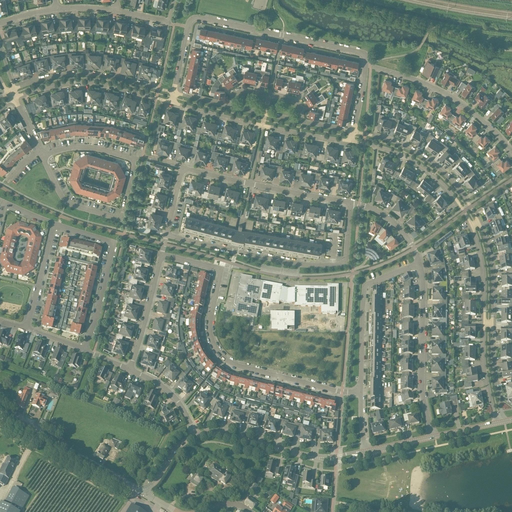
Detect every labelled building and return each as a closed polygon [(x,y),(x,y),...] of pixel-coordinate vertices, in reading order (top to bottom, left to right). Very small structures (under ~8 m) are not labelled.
[(164,9),(166,0),(154,0),(155,0),(158,1),(157,8),(159,8),(159,9),(162,10),(162,9),(164,9)] [(66,30),(65,18),(61,19),(62,19),(60,19),(60,20),(59,20),(59,27),(56,27),(57,33),(59,33),(60,33),(60,31),(66,30)] [(71,31),(71,32),(73,32),(75,32),(74,25),(71,26),(71,19),(69,19),(68,19),(68,18),(65,18),(66,30),(71,30),(71,31)] [(83,30),(84,18),(80,18),(79,18),(79,19),(78,19),(78,25),(74,25),(75,32),(76,32),(78,32),(78,30),(83,30)] [(89,31),(89,32),(91,32),(92,32),(93,26),(93,25),(89,25),(89,19),(88,19),(88,18),(87,18),(84,18),(83,30),(89,30),(89,31)] [(101,30),(102,19),(99,18),(99,19),(98,19),(96,19),(96,26),(93,26),(92,32),(94,32),(95,32),(96,30),(101,30)] [(107,33),(106,34),(108,34),(110,34),(111,27),(107,27),(108,20),(107,20),(106,20),(106,19),(102,19),(101,30),(107,31),(107,33)] [(52,34),(54,34),(55,33),(57,33),(56,27),(53,27),(52,21),(51,21),(50,21),(49,21),(49,20),(46,21),(48,33),(51,32),(52,34)] [(40,38),(43,38),(43,34),(48,33),(46,21),(43,21),(43,22),(42,22),(42,23),(40,23),(41,29),(38,30),(40,36),(40,38)] [(119,33),(121,21),(118,21),(117,21),(116,22),(115,21),(114,28),(111,27),(110,34),(111,34),(113,34),(113,32),(119,33)] [(124,36),(127,37),(128,31),(125,30),(127,24),(125,23),(124,23),(124,22),(121,21),(119,33),(124,34),(124,36)] [(37,37),(40,36),(38,30),(35,31),(34,24),(32,25),(32,24),(31,24),(28,25),(31,36),(36,35),(36,36),(37,37)] [(136,37),(139,25),(136,24),(136,25),(135,25),(134,25),(133,25),(132,31),(128,31),(127,37),(130,38),(131,36),(136,37)] [(31,36),(28,25),(24,25),(25,26),(23,26),(24,27),(22,27),(24,34),(20,35),(22,41),(31,38),(31,36)] [(141,42),(144,43),(146,35),(143,34),(145,28),(143,27),(142,26),(139,25),(136,37),(142,38),(141,39),(141,42)] [(154,40),(156,30),(151,28),(149,35),(146,35),(144,43),(144,45),(149,46),(151,40),(154,40)] [(9,31),(13,41),(16,40),(19,46),(24,45),(22,41),(20,35),(17,36),(15,29),(9,31)] [(156,30),(154,40),(157,41),(156,48),(161,49),(164,39),(161,38),(162,31),(162,30),(157,29),(157,30),(156,30)] [(196,34),(200,35),(199,36),(203,37),(202,39),(204,40),(206,30),(201,29),(201,30),(198,29),(196,34)] [(13,41),(9,31),(9,30),(4,32),(5,33),(4,33),(6,40),(3,41),(7,51),(12,49),(10,42),(13,41)] [(260,48),(262,40),(256,38),(256,42),(252,42),(251,49),(256,50),(256,47),(260,48)] [(296,59),(300,59),(305,60),(307,52),(306,51),(306,53),(303,53),(304,49),(298,47),(296,56),(296,59)] [(67,60),(67,53),(63,54),(63,56),(58,57),(59,67),(65,66),(64,60),(67,60)] [(76,53),(70,53),(67,53),(67,60),(70,59),(70,66),(71,66),(71,67),(76,67),(76,66),(76,55),(76,53)] [(85,59),(85,53),(81,53),(81,55),(76,55),(76,66),(82,65),(82,59),(85,59)] [(91,53),(89,53),(85,53),(85,59),(88,59),(87,65),(88,66),(88,67),(93,67),(93,66),(94,56),(91,56),(91,53)] [(102,60),(103,54),(99,54),(99,56),(94,56),(93,66),(99,66),(99,60),(102,60)] [(103,54),(102,60),(105,61),(104,67),(105,67),(104,68),(110,69),(110,68),(112,58),(106,57),(107,55),(103,54)] [(53,58),(52,55),(51,55),(50,55),(49,56),(50,62),(53,62),(54,68),(59,67),(58,57),(53,58)] [(40,58),(40,60),(43,70),(48,69),(47,63),(50,62),(49,56),(46,56),(43,57),(40,58)] [(120,63),(121,57),(117,57),(117,59),(112,58),(110,68),(115,69),(117,63),(120,63)] [(127,72),(129,62),(124,60),(125,58),(121,57),(120,63),(123,64),(121,70),(121,72),(126,73),(127,72)] [(38,61),(37,59),(35,59),(33,59),(31,60),(33,66),(36,65),(37,72),(37,71),(38,73),(43,71),(43,70),(40,60),(38,61)] [(25,62),(25,65),(23,66),(26,75),(27,75),(32,73),(30,67),(33,66),(31,60),(29,61),(27,61),(25,62)] [(435,77),(439,68),(433,65),(434,64),(431,63),(431,62),(430,61),(430,60),(428,60),(427,60),(426,61),(424,65),(426,66),(422,73),(429,76),(429,75),(435,77)] [(137,68),(138,62),(135,61),(134,63),(129,62),(127,72),(132,73),(134,67),(137,68)] [(139,75),(138,76),(144,77),(144,76),(146,66),(143,65),(144,63),(138,62),(137,68),(140,69),(138,75),(139,75)] [(26,75),(23,66),(21,66),(20,64),(14,66),(16,72),(19,71),(21,77),(22,78),(27,76),(27,75),(26,75)] [(146,66),(144,76),(149,77),(150,74),(155,75),(157,66),(150,65),(150,67),(146,66)] [(249,82),(251,72),(248,72),(249,67),(243,66),(241,73),(245,74),(243,80),(246,81),(245,82),(249,82)] [(228,76),(233,85),(236,83),(238,81),(234,75),(237,74),(233,68),(228,71),(230,75),(228,76)] [(251,72),(249,82),(252,83),(252,82),(255,83),(256,76),(259,77),(261,70),(255,69),(254,73),(251,72)] [(261,70),(259,77),(262,77),(261,84),(263,85),(266,86),(267,85),(270,72),(266,71),(263,70),(261,70)] [(448,74),(446,73),(441,81),(448,85),(449,82),(455,86),(458,79),(455,78),(456,76),(450,73),(449,73),(448,74)] [(285,82),(287,76),(281,74),(280,79),(277,78),(275,87),(275,88),(278,89),(279,88),(281,88),(282,82),(285,82)] [(233,85),(228,76),(225,78),(223,75),(218,78),(221,84),(224,82),(228,88),(230,86),(230,87),(233,85)] [(305,79),(303,79),(303,76),(296,75),(295,82),(293,92),(296,92),(298,92),(300,85),(303,86),(305,79)] [(287,76),(285,82),(288,83),(287,90),(289,90),(289,91),(293,92),(295,82),(292,81),(293,77),(287,76)] [(385,96),(389,97),(389,98),(392,99),(393,95),(396,87),(393,86),(390,85),(391,82),(385,80),(382,89),(386,90),(385,96)] [(468,98),(475,88),(468,83),(467,85),(462,82),(458,87),(463,91),(462,93),(468,98)] [(305,101),(314,95),(312,93),(319,89),(315,83),(307,89),(309,92),(303,95),(304,97),(304,98),(305,101)] [(399,88),(396,87),(393,95),(401,97),(402,95),(406,96),(408,87),(408,86),(405,85),(405,86),(403,85),(402,88),(399,87),(399,88)] [(224,94),(225,92),(218,91),(219,87),(212,86),(211,92),(215,93),(214,96),(217,97),(217,98),(221,98),(221,97),(224,98),(225,94),(224,94)] [(84,104),(84,98),(81,98),(81,91),(80,91),(80,90),(75,90),(75,92),(75,102),(80,102),(80,104),(84,104)] [(84,98),(84,104),(89,104),(89,102),(92,102),(93,92),(94,92),(94,91),(88,90),(88,92),(87,98),(84,98)] [(422,106),(425,99),(422,97),(423,97),(420,95),(422,92),(419,91),(420,91),(417,90),(416,90),(412,98),(416,100),(415,103),(419,105),(418,106),(421,108),(422,106)] [(67,105),(66,98),(63,99),(62,93),(62,92),(56,93),(57,94),(58,104),(63,103),(64,105),(67,105)] [(66,98),(67,105),(72,104),(72,102),(75,102),(75,92),(69,92),(69,96),(70,98),(66,98)] [(101,105),(102,99),(99,99),(99,96),(99,93),(94,92),(93,92),(92,102),(95,102),(95,105),(101,105)] [(102,99),(101,105),(106,106),(106,104),(109,105),(112,95),(112,94),(107,92),(106,94),(105,100),(102,99)] [(490,103),(492,100),(488,97),(488,98),(485,95),(484,96),(479,93),(475,98),(479,102),(478,103),(484,108),(489,102),(490,103)] [(56,106),(56,104),(58,104),(57,94),(51,95),(52,98),(52,101),(49,102),(50,108),(56,106)] [(322,94),(319,95),(316,98),(314,95),(305,101),(307,104),(308,103),(309,105),(315,101),(317,104),(323,101),(325,99),(322,94)] [(50,108),(49,102),(46,103),(44,97),(43,95),(38,97),(39,98),(41,108),(45,107),(45,109),(50,108)] [(117,109),(119,103),(116,102),(116,100),(117,96),(112,95),(109,105),(112,106),(112,108),(117,109)] [(119,103),(117,109),(122,111),(123,108),(126,109),(129,100),(130,98),(124,97),(124,98),(122,104),(119,103)] [(38,109),(41,108),(39,98),(33,100),(35,104),(30,105),(25,107),(28,112),(32,111),(33,113),(39,111),(38,109)] [(425,99),(422,106),(429,110),(430,107),(434,109),(438,100),(437,100),(437,99),(435,98),(435,99),(433,98),(431,101),(429,99),(428,100),(425,99)] [(129,100),(126,109),(131,111),(130,113),(134,114),(136,108),(133,107),(133,105),(135,101),(129,100)] [(136,108),(134,114),(140,116),(141,114),(144,115),(145,114),(145,115),(147,110),(146,110),(147,105),(147,104),(143,102),(142,104),(140,103),(139,107),(136,106),(136,108)] [(496,121),(496,120),(500,123),(504,118),(501,115),(504,112),(499,108),(501,106),(498,103),(494,108),(496,110),(491,116),(496,121)] [(442,117),(448,121),(453,115),(450,113),(451,112),(448,110),(450,108),(448,106),(446,104),(446,105),(445,104),(440,112),(438,114),(438,115),(438,116),(438,117),(439,117),(439,118),(440,118),(441,118),(442,118),(442,117)] [(323,116),(324,110),(318,109),(317,112),(310,111),(310,112),(309,116),(312,117),(312,118),(315,119),(315,118),(318,118),(319,115),(323,116)] [(170,123),(173,112),(167,111),(165,119),(164,119),(163,123),(166,123),(166,122),(170,123)] [(3,116),(10,126),(15,122),(13,119),(14,118),(12,115),(11,116),(8,112),(3,116)] [(178,129),(179,122),(176,122),(177,118),(177,119),(178,114),(175,113),(173,113),(173,112),(170,123),(173,124),(173,125),(175,126),(175,128),(178,129)] [(383,129),(386,119),(383,119),(384,116),(379,114),(378,120),(379,121),(377,127),(383,129)] [(187,127),(190,116),(190,117),(188,117),(188,116),(184,115),(183,120),(184,120),(183,123),(179,122),(178,129),(181,129),(181,127),(184,128),(184,126),(187,127)] [(453,115),(448,121),(455,126),(457,123),(460,126),(465,118),(465,117),(463,116),(460,115),(458,117),(456,116),(453,115)] [(0,123),(2,126),(0,127),(0,129),(3,133),(7,131),(5,128),(10,125),(10,126),(3,116),(4,116),(0,118),(1,119),(0,119),(0,121),(1,123),(0,123)] [(197,133),(198,127),(194,126),(196,118),(190,116),(187,127),(191,128),(190,132),(197,133)] [(386,119),(383,129),(389,131),(391,123),(394,124),(396,118),(392,117),(392,118),(389,117),(389,120),(386,119)] [(396,118),(394,124),(397,125),(394,132),(399,134),(403,125),(398,123),(399,120),(396,118)] [(43,127),(46,127),(45,121),(44,119),(37,121),(38,123),(42,122),(43,127)] [(208,132),(210,122),(205,121),(205,122),(204,122),(202,128),(198,127),(197,133),(200,134),(200,132),(203,133),(203,131),(208,132)] [(75,133),(76,122),(74,122),(67,123),(68,125),(70,134),(75,133)] [(217,139),(219,132),(215,131),(216,125),(215,125),(215,124),(210,122),(208,132),(212,134),(211,137),(217,139)] [(466,135),(472,141),(478,135),(476,132),(474,130),(476,127),(474,126),(475,125),(473,123),(473,124),(472,123),(465,130),(468,133),(466,135)] [(403,125),(399,134),(405,137),(408,130),(411,131),(413,126),(410,124),(409,127),(403,125)] [(228,138),(231,127),(225,125),(223,134),(219,132),(217,139),(224,140),(225,137),(228,138)] [(114,137),(118,126),(116,126),(115,128),(111,127),(110,126),(110,135),(114,137)] [(118,126),(114,137),(119,139),(123,128),(118,126)] [(413,126),(411,131),(413,133),(410,139),(415,142),(420,133),(415,130),(416,127),(413,126)] [(49,138),(47,127),(45,128),(45,130),(37,132),(40,138),(43,137),(43,140),(49,138)] [(236,143),(237,137),(234,136),(235,133),(237,128),(233,128),(231,128),(231,127),(228,138),(231,138),(231,140),(233,140),(233,143),(236,143)] [(125,140),(128,130),(126,129),(126,131),(123,130),(123,128),(119,139),(125,140)] [(128,130),(125,140),(130,142),(133,131),(128,130)] [(246,142),(248,131),(248,132),(246,132),(246,131),(242,130),(241,135),(242,135),(241,138),(237,137),(236,143),(239,144),(239,142),(242,143),(243,141),(246,142)] [(135,144),(138,133),(133,131),(130,142),(135,144)] [(249,144),(252,145),(253,141),(252,141),(254,132),(248,131),(246,142),(249,143),(249,144)] [(420,133),(415,142),(420,145),(424,138),(426,140),(430,134),(431,133),(428,131),(425,136),(420,133)] [(138,133),(135,144),(140,146),(141,143),(142,144),(144,138),(139,136),(140,134),(138,133)] [(425,148),(430,151),(435,143),(436,143),(438,140),(433,136),(430,134),(426,140),(429,142),(425,148)] [(271,148),(273,136),(268,135),(266,144),(264,144),(263,150),(267,150),(268,147),(271,148)] [(478,135),(472,141),(478,146),(480,144),(483,147),(490,140),(489,139),(488,137),(487,137),(485,136),(483,138),(481,136),(480,137),(478,135)] [(279,153),(281,147),(277,146),(278,138),(275,137),(275,138),(273,137),(273,136),(271,148),(274,148),(274,150),(277,150),(277,152),(279,153)] [(0,172),(2,174),(2,173),(3,174),(15,159),(30,148),(29,147),(30,146),(24,138),(24,139),(22,141),(20,137),(19,138),(17,139),(20,143),(8,151),(0,161),(0,172)] [(158,150),(158,151),(163,153),(165,143),(161,142),(162,138),(159,137),(157,143),(158,144),(157,150),(158,150)] [(289,151),(291,140),(291,141),(289,140),(286,139),(284,147),(281,147),(279,153),(282,153),(283,151),(286,152),(286,150),(289,151)] [(170,140),(169,144),(165,143),(163,153),(165,153),(165,154),(169,155),(170,150),(169,150),(170,147),(175,148),(176,142),(171,140),(170,140)] [(298,156),(300,150),(295,149),(296,141),(291,140),(289,151),(293,151),(292,153),(296,154),(295,156),(298,156)] [(435,143),(430,151),(435,154),(439,148),(441,150),(445,145),(440,141),(438,144),(436,143),(435,143)] [(179,145),(179,143),(176,142),(175,148),(178,149),(177,156),(178,156),(178,157),(181,159),(184,148),(181,147),(181,145),(179,145)] [(309,154),(311,144),(306,143),(306,145),(305,145),(304,151),(300,150),(298,156),(305,157),(306,154),(309,154)] [(319,160),(320,154),(316,153),(317,147),(316,147),(317,145),(311,144),(309,154),(313,155),(313,157),(316,158),(316,159),(319,160)] [(188,147),(187,148),(184,148),(181,159),(186,159),(186,158),(187,159),(189,151),(192,152),(194,146),(191,145),(190,147),(188,147)] [(445,145),(441,150),(444,152),(439,158),(444,161),(450,154),(448,152),(450,150),(448,148),(448,147),(445,145)] [(194,146),(192,152),(197,153),(196,157),(196,156),(194,161),(198,162),(201,162),(203,152),(200,151),(200,150),(196,149),(197,147),(194,146)] [(320,154),(319,160),(326,161),(327,158),(330,158),(332,148),(332,147),(327,146),(325,155),(320,154)] [(488,157),(493,163),(499,158),(497,156),(498,155),(496,153),(499,151),(497,149),(498,148),(496,146),(496,147),(495,146),(488,152),(490,155),(488,157)] [(338,163),(340,157),(336,156),(337,148),(334,148),(332,148),(330,158),(333,159),(333,160),(336,161),(336,163),(338,163)] [(203,152),(201,162),(203,163),(207,164),(208,160),(207,159),(208,156),(213,157),(214,151),(211,150),(211,152),(207,152),(207,153),(203,152)] [(348,161),(350,150),(350,151),(348,151),(348,150),(345,150),(343,158),(340,157),(338,163),(341,164),(342,162),(345,162),(345,161),(348,161)] [(214,151),(213,157),(216,158),(214,166),(215,166),(219,168),(222,157),(219,156),(219,155),(217,154),(217,152),(214,151)] [(450,154),(444,161),(448,165),(453,160),(455,162),(460,157),(455,153),(452,156),(450,154)] [(72,173),(71,173),(69,179),(76,191),(107,200),(119,194),(124,176),(118,164),(87,154),(74,161),(73,167),(73,169),(72,172),(72,173)] [(222,157),(219,168),(223,168),(224,168),(225,168),(227,161),(230,162),(232,156),(226,154),(225,158),(222,157)] [(238,157),(237,157),(232,156),(230,162),(235,163),(234,166),(233,166),(232,171),(236,172),(236,171),(238,172),(241,162),(237,161),(238,157)] [(460,157),(455,162),(458,164),(452,169),(456,173),(466,164),(464,162),(460,157)] [(385,169),(388,160),(383,158),(380,164),(379,164),(377,169),(381,171),(382,168),(385,169)] [(493,163),(490,165),(495,171),(500,168),(503,171),(505,169),(506,169),(508,167),(510,165),(510,164),(509,162),(508,162),(506,160),(504,162),(502,160),(501,161),(499,158),(493,163)] [(388,160),(385,169),(388,170),(386,174),(390,175),(393,177),(396,170),(392,168),(394,162),(388,160)] [(241,162),(238,172),(244,173),(244,172),(245,172),(246,166),(248,166),(249,162),(246,161),(245,163),(241,162)] [(468,175),(472,171),(470,168),(468,165),(466,164),(456,173),(460,178),(466,173),(468,175)] [(278,172),(279,166),(276,165),(276,167),(272,166),(272,168),(268,167),(267,177),(269,178),(268,178),(272,179),(273,171),(278,172)] [(279,166),(278,172),(282,172),(281,180),(282,180),(282,181),(286,181),(288,171),(284,170),(285,169),(282,168),(282,166),(279,166)] [(396,170),(393,177),(396,178),(400,180),(402,177),(404,178),(409,170),(404,167),(401,173),(396,170)] [(288,171),(286,181),(290,182),(291,182),(292,174),(296,175),(297,169),(294,168),(294,170),(291,170),(291,171),(288,171)] [(159,179),(170,181),(171,175),(164,173),(165,171),(159,169),(158,174),(160,175),(159,179)] [(305,184),(307,174),(303,174),(303,172),(301,172),(301,170),(297,169),(296,175),(301,176),(299,184),(303,185),(303,184),(305,184)] [(317,169),(316,172),(311,171),(311,173),(310,175),(307,174),(305,184),(307,185),(310,186),(312,178),(317,179),(318,173),(318,169),(317,169)] [(409,170),(404,178),(407,180),(405,183),(408,185),(411,187),(415,182),(411,179),(414,173),(409,170)] [(478,178),(475,174),(472,171),(468,175),(470,178),(464,182),(467,187),(475,181),(478,178)] [(318,173),(317,179),(320,179),(319,187),(320,187),(320,188),(324,188),(326,178),(323,177),(323,176),(320,175),(321,173),(318,173)] [(330,175),(329,177),(329,178),(326,178),(324,188),(328,189),(329,189),(331,181),(334,182),(335,176),(333,175),(330,175)] [(342,179),(338,178),(338,176),(335,176),(334,182),(339,183),(338,191),(341,192),(341,191),(343,191),(345,181),(345,180),(342,179)] [(170,181),(159,179),(158,183),(155,182),(154,185),(153,184),(152,188),(160,190),(161,186),(168,187),(170,181)] [(415,182),(411,187),(414,189),(417,192),(419,189),(421,191),(428,183),(423,179),(419,185),(415,182)] [(352,185),(353,180),(349,180),(349,182),(345,181),(343,191),(349,192),(349,191),(350,191),(351,185),(352,185)] [(195,192),(198,182),(192,181),(190,188),(187,187),(186,193),(191,194),(192,191),(195,192)] [(475,181),(467,187),(471,191),(476,187),(477,188),(482,185),(479,181),(477,183),(475,181)] [(198,182),(195,192),(198,193),(198,195),(201,195),(200,197),(203,198),(205,191),(201,191),(202,187),(203,187),(204,183),(200,182),(198,182)] [(428,183),(421,191),(424,193),(423,194),(425,196),(432,187),(428,183)] [(210,196),(213,196),(215,186),(210,185),(208,192),(205,191),(203,198),(206,198),(209,199),(210,196)] [(215,186),(213,196),(216,197),(215,201),(217,201),(217,202),(220,203),(222,195),(218,195),(220,187),(215,186)] [(375,199),(380,202),(385,193),(382,191),(384,189),(379,186),(378,189),(376,188),(373,192),(376,194),(376,193),(378,194),(375,199)] [(152,194),(154,194),(156,195),(154,199),(165,202),(166,195),(159,194),(160,190),(152,188),(152,191),(151,193),(152,194)] [(222,195),(220,203),(223,204),(224,203),(226,203),(227,200),(230,200),(232,190),(230,190),(230,189),(227,188),(226,193),(226,196),(222,195)] [(232,190),(230,200),(234,201),(233,204),(237,205),(238,199),(237,199),(239,192),(232,190)] [(386,191),(385,193),(380,202),(385,205),(389,198),(393,200),(396,195),(392,192),(391,194),(388,193),(387,192),(386,191)] [(396,195),(393,200),(397,203),(392,209),(397,212),(403,204),(401,202),(403,200),(400,198),(396,195)] [(437,206),(444,200),(440,195),(435,199),(432,196),(427,201),(429,203),(432,206),(435,204),(437,206)] [(260,207),(262,197),(256,196),(255,203),(252,203),(251,208),(256,209),(256,207),(260,207)] [(262,197),(260,207),(263,208),(263,212),(266,212),(269,212),(270,206),(266,205),(267,202),(268,197),(264,197),(262,197)] [(145,207),(147,208),(149,209),(155,210),(156,206),(163,208),(165,202),(154,199),(153,203),(152,203),(151,206),(148,205),(148,206),(145,206),(145,207)] [(277,214),(278,212),(280,200),(275,199),(273,207),(271,206),(270,212),(274,213),(277,214)] [(285,215),(286,209),(284,209),(285,201),(280,200),(278,212),(281,213),(281,214),(285,215)] [(444,200),(437,206),(438,208),(436,210),(439,214),(444,210),(443,209),(448,204),(444,200)] [(292,217),(293,213),(296,214),(298,203),(293,203),(291,210),(287,209),(286,215),(289,216),(292,217)] [(298,203),(296,214),(301,215),(301,220),(304,220),(305,212),(301,212),(303,204),(298,203)] [(403,204),(397,212),(401,216),(406,210),(409,213),(413,209),(414,209),(415,208),(411,204),(409,205),(407,203),(405,206),(403,204)] [(485,215),(494,211),(493,208),(495,207),(493,203),(488,205),(489,207),(482,210),(485,215)] [(313,219),(315,207),(310,206),(309,213),(306,213),(305,219),(310,220),(310,218),(313,219)] [(315,207),(313,219),(316,219),(316,221),(321,222),(322,216),(319,215),(321,208),(315,207)] [(327,223),(328,221),(328,220),(331,220),(333,210),(331,209),(327,208),(326,213),(327,213),(326,216),(323,216),(322,222),(327,223)] [(150,219),(160,222),(161,216),(154,214),(155,210),(149,209),(148,211),(147,214),(151,215),(150,219)] [(410,226),(419,219),(417,217),(419,215),(414,209),(413,209),(409,213),(412,217),(407,222),(410,226)] [(497,209),(494,211),(485,215),(488,220),(494,217),(495,220),(501,218),(500,214),(497,209)] [(343,219),(340,219),(338,218),(339,211),(333,210),(331,220),(335,221),(334,224),(339,225),(339,227),(342,227),(343,219)] [(231,216),(228,227),(186,216),(184,222),(186,222),(184,228),(231,240),(231,241),(232,241),(237,243),(242,244),(243,244),(243,243),(318,256),(319,250),(320,251),(322,244),(252,232),(254,220),(247,219),(245,231),(242,230),(242,226),(241,226),(239,225),(238,229),(235,228),(238,217),(231,216)] [(421,217),(419,219),(410,226),(414,231),(420,226),(421,227),(426,223),(423,220),(421,217)] [(492,231),(501,228),(499,222),(503,221),(501,218),(495,220),(497,223),(490,225),(492,231)] [(160,222),(150,219),(149,223),(146,223),(145,226),(143,225),(143,227),(139,226),(138,231),(144,232),(145,228),(150,229),(151,226),(158,228),(160,222)] [(378,234),(383,227),(380,225),(380,224),(375,222),(373,224),(371,227),(371,228),(370,230),(375,233),(376,232),(378,234)] [(28,238),(37,233),(34,227),(28,226),(25,225),(19,223),(13,227),(19,236),(20,235),(22,235),(25,236),(27,236),(28,238)] [(19,236),(13,227),(7,230),(6,236),(16,239),(17,237),(19,236)] [(382,242),(384,240),(384,239),(386,241),(392,236),(390,233),(386,229),(385,229),(383,227),(378,234),(380,235),(377,238),(382,242)] [(502,237),(508,235),(507,232),(506,229),(503,230),(502,227),(501,228),(492,231),(494,237),(501,234),(502,237)] [(443,238),(445,240),(452,235),(450,232),(443,238)] [(37,233),(28,238),(29,240),(29,242),(39,244),(41,238),(37,233)] [(497,247),(506,245),(505,239),(509,239),(508,235),(502,237),(502,240),(495,242),(497,247)] [(16,239),(6,236),(4,242),(15,245),(16,239)] [(387,244),(390,249),(393,247),(393,248),(397,245),(396,244),(398,243),(395,238),(394,238),(392,236),(386,241),(388,243),(387,244)] [(458,245),(468,241),(466,236),(459,238),(459,236),(453,238),(455,243),(457,242),(458,245)] [(92,257),(91,261),(94,262),(95,262),(96,258),(98,259),(101,250),(100,250),(100,248),(63,239),(63,241),(62,240),(59,250),(60,250),(60,249),(62,250),(61,254),(62,255),(65,255),(66,251),(89,256),(92,257)] [(458,256),(465,254),(463,249),(470,247),(468,241),(458,245),(459,247),(456,248),(457,251),(458,256)] [(15,245),(4,242),(3,249),(13,251),(15,245)] [(27,248),(38,250),(39,244),(29,242),(27,248)] [(506,254),(511,253),(511,252),(511,250),(508,251),(506,245),(497,247),(498,253),(505,251),(506,254)] [(372,259),(379,257),(379,255),(378,254),(377,253),(376,252),(375,251),(374,250),(373,249),(372,249),(371,248),(370,248),(369,247),(367,247),(366,247),(366,248),(366,254),(367,255),(368,255),(369,255),(369,256),(370,256),(370,257),(371,257),(371,258),(372,259)] [(26,254),(36,257),(38,250),(27,248),(26,254)] [(13,251),(3,249),(2,255),(12,257),(13,251)] [(138,253),(141,254),(140,257),(150,260),(152,254),(144,252),(145,251),(139,250),(137,249),(137,251),(138,253)] [(429,261),(439,258),(438,255),(441,254),(440,250),(434,252),(434,253),(427,255),(429,261)] [(511,262),(511,253),(506,254),(506,258),(499,259),(500,264),(510,263),(511,262)] [(25,260),(35,263),(36,257),(26,254),(25,260)] [(464,266),(474,264),(473,258),(466,259),(465,254),(458,256),(459,259),(460,263),(463,263),(464,266)] [(3,266),(13,261),(11,259),(12,257),(2,255),(0,261),(3,266)] [(136,260),(135,262),(135,265),(141,267),(141,266),(142,263),(145,264),(145,265),(149,266),(150,262),(150,260),(140,257),(139,261),(138,260),(137,260),(136,260)] [(430,267),(431,267),(438,265),(438,267),(438,268),(445,267),(444,263),(443,260),(440,261),(439,258),(429,261),(430,267)] [(22,263),(28,272),(33,269),(34,266),(35,263),(25,260),(24,262),(22,263)] [(14,267),(15,263),(14,263),(13,261),(3,266),(7,272),(12,273),(13,267),(14,267)] [(19,268),(17,275),(22,276),(28,272),(22,263),(20,264),(19,264),(18,268),(19,268)] [(511,268),(511,269),(510,267),(510,263),(500,264),(500,267),(501,270),(508,269),(508,272),(511,271),(511,268)] [(461,276),(468,276),(468,271),(475,269),(474,267),(474,264),(464,266),(464,267),(464,268),(461,269),(461,273),(461,276)] [(141,267),(135,265),(133,265),(133,266),(132,268),(136,269),(135,271),(136,272),(136,275),(146,277),(147,275),(148,272),(143,271),(140,270),(141,267)] [(446,271),(445,267),(438,268),(439,271),(431,272),(432,278),(442,277),(442,274),(444,274),(446,273),(446,271)] [(502,281),(511,281),(511,275),(511,271),(508,272),(509,275),(501,276),(502,281)] [(180,280),(176,279),(177,276),(167,273),(166,278),(173,280),(172,284),(178,285),(185,287),(186,284),(179,282),(180,280)] [(200,280),(209,282),(210,277),(207,277),(208,275),(200,273),(199,277),(201,277),(200,280)] [(411,280),(413,279),(412,278),(411,275),(411,274),(401,278),(403,283),(404,283),(404,286),(410,286),(411,280)] [(146,277),(136,275),(135,278),(131,277),(131,280),(130,279),(129,283),(137,284),(137,281),(141,282),(140,282),(145,283),(146,280),(146,279),(146,277)] [(327,287),(295,287),(295,289),(288,289),(282,288),(283,285),(257,281),(256,280),(256,281),(252,280),(252,277),(240,275),(234,305),(236,306),(235,314),(257,318),(259,309),(259,305),(252,304),(253,300),(279,305),(279,302),(283,303),(287,304),(291,304),(294,304),(294,306),(321,307),(321,314),(336,314),(336,312),(338,312),(338,285),(339,285),(327,285),(327,287)] [(442,277),(432,278),(433,284),(440,283),(440,286),(447,286),(447,279),(443,280),(442,277)] [(511,281),(502,281),(502,287),(509,287),(509,290),(511,290),(511,286),(511,287),(511,281)] [(132,292),(142,295),(142,293),(143,293),(144,289),(139,288),(139,289),(136,288),(137,284),(129,283),(128,286),(129,286),(129,288),(132,289),(132,292)] [(178,285),(172,284),(171,287),(164,285),(164,287),(163,286),(162,291),(173,293),(173,290),(175,290),(176,288),(178,288),(178,285)] [(413,289),(410,289),(410,286),(404,286),(399,286),(399,289),(403,289),(403,295),(413,295),(413,291),(413,289)] [(447,286),(440,286),(440,289),(433,289),(433,295),(443,296),(443,293),(447,292),(447,286)] [(476,287),(466,287),(466,290),(462,290),(462,295),(462,298),(469,298),(469,293),(476,293),(476,287)] [(511,290),(509,290),(509,293),(502,293),(502,299),(511,299),(511,294),(511,293),(511,290)] [(177,301),(175,300),(173,299),(173,296),(172,296),(173,293),(162,291),(161,295),(162,295),(161,296),(169,298),(168,301),(174,303),(174,302),(176,303),(177,301)] [(133,299),(140,301),(142,295),(132,292),(130,297),(129,296),(128,299),(125,298),(124,301),(126,302),(132,303),(133,299)] [(413,295),(403,295),(403,300),(403,304),(410,304),(410,301),(413,301),(413,299),(413,295)] [(443,296),(433,295),(433,301),(440,301),(440,304),(447,304),(447,298),(443,298),(443,296)] [(469,298),(462,298),(462,306),(466,307),(465,309),(475,310),(475,304),(469,304),(469,298)] [(382,299),(372,299),(372,307),(382,308),(382,305),(382,299)] [(511,299),(502,299),(501,305),(509,305),(509,308),(511,308),(511,299)] [(132,303),(126,302),(125,305),(124,307),(127,308),(126,313),(137,315),(138,309),(131,307),(132,303)] [(158,308),(170,311),(171,308),(173,308),(174,304),(168,302),(167,305),(160,303),(158,308)] [(413,308),(410,307),(410,304),(403,304),(403,307),(402,307),(402,313),(413,313),(413,309),(413,308)] [(447,309),(447,308),(447,304),(440,304),(440,307),(432,307),(432,313),(443,313),(443,310),(444,310),(446,310),(447,309)] [(56,327),(57,324),(53,323),(56,309),(54,309),(46,307),(41,326),(43,326),(42,327),(48,328),(52,329),(51,329),(52,326),(56,327)] [(382,316),(382,308),(372,307),(372,316),(386,317),(386,316),(382,316)] [(170,311),(158,308),(157,313),(165,315),(164,318),(170,319),(171,314),(170,314),(170,311)] [(511,308),(509,308),(509,311),(501,311),(501,317),(511,317),(511,308)] [(475,310),(465,309),(465,312),(462,312),(462,317),(459,317),(459,322),(461,322),(468,322),(468,315),(475,315),(475,310)] [(137,315),(126,313),(126,316),(122,315),(121,318),(122,318),(121,320),(121,321),(127,322),(128,319),(131,319),(131,320),(136,321),(137,318),(136,317),(137,315)] [(295,330),(295,313),(270,313),(270,330),(295,330)] [(413,313),(402,313),(402,318),(403,318),(403,322),(410,322),(410,319),(413,319),(413,317),(413,313)] [(446,316),(444,316),(443,316),(443,313),(432,313),(432,319),(440,319),(440,322),(447,322),(447,319),(447,317),(446,316)] [(85,316),(74,314),(71,327),(67,326),(66,329),(70,330),(70,333),(69,333),(79,336),(79,335),(80,335),(85,316)] [(508,326),(511,326),(511,317),(501,317),(501,323),(509,323),(508,326)] [(121,330),(132,333),(132,331),(133,331),(134,328),(129,326),(129,327),(126,326),(127,322),(121,321),(121,320),(119,320),(119,323),(120,324),(119,326),(122,327),(121,330)] [(154,325),(166,329),(167,326),(168,326),(170,321),(164,320),(163,322),(155,320),(154,325)] [(413,326),(410,325),(410,322),(403,322),(403,325),(402,325),(402,331),(413,331),(413,327),(413,326)] [(432,331),(443,331),(443,328),(444,328),(444,325),(446,326),(447,322),(440,322),(440,325),(432,325),(432,331)] [(468,322),(461,322),(461,330),(465,330),(465,333),(475,333),(475,327),(468,327),(468,322)] [(166,329),(154,325),(153,331),(160,333),(159,335),(165,337),(167,332),(165,332),(166,329)] [(511,326),(508,326),(508,329),(501,329),(501,335),(511,335),(511,330),(511,329),(511,326)] [(116,338),(122,340),(123,336),(126,337),(126,338),(131,339),(132,335),(131,335),(132,333),(121,330),(121,333),(119,333),(118,335),(117,335),(116,338)] [(6,334),(0,331),(0,344),(2,345),(2,344),(7,346),(10,340),(6,339),(6,340),(4,339),(6,334)] [(403,340),(410,340),(410,337),(413,337),(413,335),(413,331),(402,331),(402,336),(403,337),(403,340)] [(439,340),(446,340),(446,337),(444,337),(444,334),(442,334),(443,331),(432,331),(432,337),(439,337),(439,340)] [(475,333),(465,333),(465,336),(461,336),(461,338),(459,338),(459,344),(468,344),(468,339),(475,339),(475,333)] [(511,338),(511,335),(501,335),(501,341),(508,341),(508,344),(511,344),(511,338)] [(24,337),(20,336),(19,340),(17,340),(15,348),(22,350),(22,351),(26,353),(29,345),(26,344),(26,345),(24,344),(26,339),(24,338),(24,337)] [(148,342),(159,345),(162,347),(163,344),(165,338),(159,336),(158,340),(151,337),(150,338),(148,342)] [(122,340),(116,338),(115,341),(116,341),(116,344),(117,344),(116,347),(126,351),(127,349),(129,345),(124,344),(121,343),(122,340)] [(412,343),(410,343),(410,340),(403,340),(403,343),(402,343),(402,349),(413,349),(413,345),(412,345),(412,343)] [(446,340),(439,340),(439,343),(432,343),(432,349),(442,349),(442,346),(444,346),(444,343),(446,343),(446,340)] [(153,353),(159,355),(161,350),(162,347),(159,345),(148,342),(147,346),(148,346),(147,347),(154,350),(153,353)] [(202,342),(194,345),(196,349),(194,350),(194,352),(204,347),(202,342)] [(46,352),(44,351),(43,349),(45,346),(37,343),(33,353),(36,354),(35,355),(43,359),(46,352)] [(511,344),(508,344),(508,347),(501,347),(501,353),(511,353),(511,350),(511,344)] [(126,351),(116,347),(115,351),(112,350),(111,353),(116,355),(117,354),(124,357),(126,351)] [(201,355),(206,352),(204,347),(194,352),(195,353),(197,352),(199,357),(201,355)] [(62,366),(67,355),(63,353),(63,352),(56,349),(51,360),(58,363),(57,365),(57,367),(61,369),(62,366)] [(402,358),(409,358),(409,355),(412,355),(412,353),(413,349),(402,349),(402,354),(402,358)] [(439,358),(446,358),(446,355),(443,355),(444,352),(442,352),(442,349),(432,349),(432,355),(439,355),(439,358)] [(206,352),(201,355),(199,357),(202,360),(200,362),(201,363),(209,357),(206,352)] [(158,360),(158,358),(159,355),(153,353),(152,357),(145,354),(143,359),(153,363),(154,359),(158,360)] [(511,353),(501,353),(501,359),(508,359),(508,362),(511,361),(511,359),(511,353)] [(72,355),(69,362),(68,366),(75,368),(76,367),(79,368),(81,361),(77,359),(77,357),(72,355)] [(475,355),(465,355),(465,358),(463,358),(463,360),(461,360),(462,367),(468,366),(468,361),(475,361),(475,355)] [(209,357),(201,363),(202,364),(204,363),(206,366),(206,367),(213,361),(213,360),(212,361),(209,357)] [(412,362),(409,361),(409,358),(402,358),(402,361),(401,367),(412,367),(412,363),(412,362)] [(431,367),(442,367),(442,364),(446,364),(446,361),(448,362),(448,358),(446,358),(439,358),(439,361),(432,361),(431,367)] [(153,363),(143,359),(143,361),(142,361),(141,364),(149,367),(148,368),(152,369),(153,367),(152,366),(153,363)] [(206,367),(206,366),(204,368),(206,369),(207,368),(210,371),(215,367),(214,367),(217,365),(213,361),(206,367)] [(511,361),(508,362),(509,365),(501,367),(502,372),(511,370),(511,365),(511,364),(511,361)] [(170,362),(166,367),(169,369),(163,376),(166,378),(167,378),(168,379),(175,371),(172,368),(174,366),(170,362)] [(468,366),(462,367),(463,375),(466,374),(467,377),(477,376),(476,370),(469,371),(468,366)] [(218,379),(224,370),(219,367),(217,369),(214,374),(217,376),(216,378),(218,379)] [(402,376),(409,376),(409,373),(412,373),(412,371),(412,367),(401,367),(401,372),(402,372),(402,376)] [(439,376),(446,376),(446,370),(442,370),(442,367),(431,367),(431,373),(439,373),(439,376)] [(109,371),(101,368),(96,378),(104,382),(105,381),(109,383),(113,374),(109,372),(109,371)] [(224,370),(218,379),(219,377),(223,379),(222,381),(223,382),(228,373),(224,370)] [(511,370),(502,372),(503,378),(510,377),(511,380),(511,379),(511,370)] [(175,371),(168,379),(172,382),(177,376),(180,379),(184,374),(182,372),(180,373),(178,372),(177,373),(175,371)] [(230,383),(233,375),(228,373),(223,382),(225,383),(226,381),(230,383)] [(187,378),(185,377),(186,376),(184,374),(180,379),(183,381),(178,387),(182,390),(189,382),(186,380),(187,378)] [(124,378),(117,375),(112,386),(119,389),(119,388),(123,390),(126,384),(122,383),(124,378)] [(236,387),(238,376),(233,375),(230,383),(234,384),(234,386),(236,387)] [(412,379),(409,379),(409,376),(402,376),(402,379),(401,379),(401,385),(412,385),(412,381),(412,379)] [(432,386),(442,385),(442,382),(443,382),(443,379),(446,379),(446,376),(439,376),(439,379),(431,380),(432,386)] [(477,376),(467,377),(467,380),(464,381),(465,389),(472,388),(471,382),(478,381),(477,376)] [(189,382),(182,390),(184,391),(183,392),(186,394),(191,388),(192,388),(196,384),(199,386),(203,381),(202,380),(200,379),(196,383),(194,382),(191,385),(189,382)] [(385,382),(371,381),(371,382),(370,390),(379,390),(381,390),(381,382),(385,382)] [(129,392),(128,391),(125,397),(130,400),(133,394),(139,397),(143,388),(140,386),(137,384),(137,385),(133,383),(129,392)] [(402,390),(402,397),(409,395),(409,391),(412,391),(412,389),(412,385),(401,385),(401,390),(402,390)] [(442,385),(432,386),(432,392),(440,391),(440,394),(447,394),(447,390),(444,391),(444,388),(443,388),(442,385)] [(25,388),(23,392),(20,399),(19,399),(18,401),(19,401),(18,406),(23,408),(29,394),(31,390),(25,388)] [(370,399),(371,399),(381,399),(381,393),(379,393),(379,390),(370,390),(370,392),(370,399)] [(157,394),(150,391),(145,402),(149,403),(148,406),(154,409),(158,399),(156,398),(157,394)] [(199,406),(205,397),(202,395),(203,394),(201,392),(199,395),(199,396),(197,399),(197,398),(194,402),(197,405),(197,404),(199,406)] [(471,402),(482,399),(480,393),(470,396),(471,402)] [(404,406),(411,404),(410,401),(413,400),(413,398),(412,395),(412,394),(409,395),(402,397),(401,397),(403,402),(404,406)] [(39,408),(40,405),(44,406),(44,407),(47,399),(43,398),(42,397),(36,395),(32,405),(39,408)] [(212,406),(215,400),(211,396),(208,399),(205,397),(199,406),(201,407),(204,410),(207,406),(207,405),(208,403),(212,406)] [(325,399),(323,407),(322,409),(324,409),(325,407),(328,408),(330,399),(330,400),(325,399)] [(330,399),(328,408),(332,409),(331,411),(334,412),(336,404),(335,403),(336,401),(330,399)] [(483,406),(483,405),(482,399),(471,402),(472,408),(478,406),(478,407),(478,408),(479,408),(479,409),(480,409),(481,410),(481,409),(482,409),(483,409),(483,408),(483,407),(483,406)] [(215,400),(212,406),(216,407),(213,414),(218,416),(222,407),(219,405),(220,402),(215,400)] [(442,417),(451,415),(449,404),(440,406),(440,410),(438,410),(440,415),(441,415),(442,417)] [(222,407),(218,416),(222,418),(226,411),(229,413),(231,407),(229,406),(228,408),(222,405),(222,407)] [(167,407),(164,406),(162,412),(165,416),(163,417),(167,423),(176,417),(173,411),(169,413),(166,409),(167,407)] [(235,424),(239,411),(236,410),(236,408),(232,407),(230,413),(232,414),(231,421),(232,421),(232,422),(235,424)] [(248,411),(246,417),(250,418),(248,426),(253,427),(256,417),(256,413),(257,413),(251,411),(251,410),(248,409),(248,411)] [(239,411),(235,424),(240,424),(240,423),(241,424),(243,416),(245,417),(247,411),(242,410),(242,411),(239,411)] [(373,434),(384,432),(383,424),(382,424),(382,420),(384,420),(382,411),(375,413),(377,421),(378,421),(379,425),(372,426),(373,434)] [(256,417),(253,427),(258,428),(260,421),(264,422),(265,416),(264,415),(260,414),(256,413),(256,417)] [(265,430),(271,431),(274,419),(268,417),(268,416),(268,415),(269,414),(266,413),(264,422),(267,423),(265,430)] [(415,425),(419,424),(418,420),(417,420),(416,415),(411,416),(411,414),(403,416),(405,422),(409,421),(410,425),(415,424),(415,425)] [(274,419),(271,431),(276,433),(278,425),(281,426),(283,420),(280,419),(280,420),(274,419)] [(288,437),(291,424),(288,423),(288,422),(284,420),(282,426),(285,427),(283,434),(284,435),(288,437)] [(401,427),(404,426),(403,420),(399,420),(389,423),(390,430),(401,428),(401,427)] [(291,424),(288,437),(292,437),(293,437),(295,430),(298,430),(299,424),(294,423),(294,425),(291,424)] [(309,427),(303,425),(300,425),(299,431),(302,431),(300,439),(306,440),(308,428),(309,427)] [(313,434),(316,435),(317,428),(314,428),(314,429),(308,428),(306,440),(311,441),(313,434)] [(317,428),(316,435),(321,435),(321,438),(320,438),(320,443),(324,443),(324,442),(327,442),(327,432),(323,432),(323,430),(319,430),(319,428),(317,428)] [(112,438),(108,446),(115,448),(117,449),(120,444),(121,445),(122,442),(112,438)] [(99,451),(96,456),(103,460),(106,455),(109,457),(108,457),(113,460),(117,453),(113,450),(111,452),(108,450),(109,450),(102,446),(101,446),(99,451)] [(16,462),(7,457),(5,463),(4,462),(0,470),(0,483),(5,486),(9,479),(13,471),(12,470),(16,462)] [(280,476),(281,470),(276,468),(277,464),(269,462),(266,473),(274,475),(274,474),(276,474),(276,475),(280,476)] [(231,476),(214,464),(209,471),(213,474),(211,477),(219,483),(220,481),(225,485),(231,476)] [(291,489),(293,489),(295,490),(298,476),(294,475),(296,470),(287,467),(283,479),(288,481),(287,484),(292,486),(291,489)] [(203,479),(199,476),(195,473),(190,482),(198,487),(200,484),(203,479)] [(314,489),(315,482),(311,481),(310,481),(311,474),(304,473),(303,483),(306,484),(305,488),(310,488),(314,489)] [(328,488),(329,477),(322,477),(321,485),(318,485),(317,491),(322,491),(322,487),(328,488)] [(254,492),(258,486),(254,483),(249,489),(254,492)] [(0,503),(0,511),(19,511),(21,510),(22,510),(29,497),(12,488),(5,501),(6,501),(4,504),(1,502),(0,503)] [(275,496),(271,502),(274,504),(279,498),(275,496)] [(253,510),(257,503),(249,497),(245,504),(253,510)] [(312,507),(311,511),(326,511),(327,501),(317,500),(314,500),(314,507),(312,507)] [(277,508),(273,511),(289,511),(293,507),(287,503),(282,509),(278,506),(277,508)]
